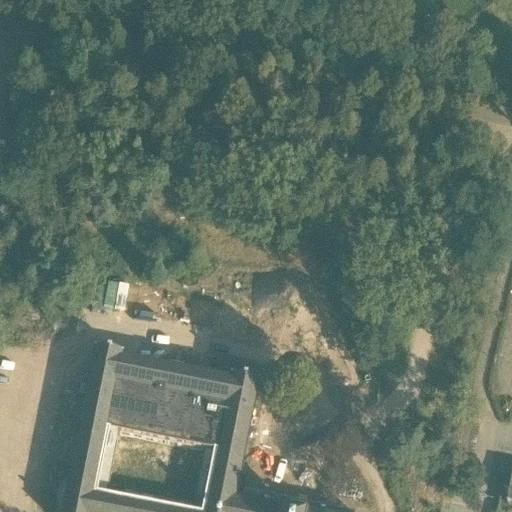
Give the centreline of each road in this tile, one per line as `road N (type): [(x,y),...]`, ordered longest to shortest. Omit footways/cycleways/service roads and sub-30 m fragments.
road 1 (unclassified): [(504,118),(5,17)]
road 2 (residential): [(401,511),(374,439),(382,392),(419,351),(446,229),(475,191),(504,118)]
